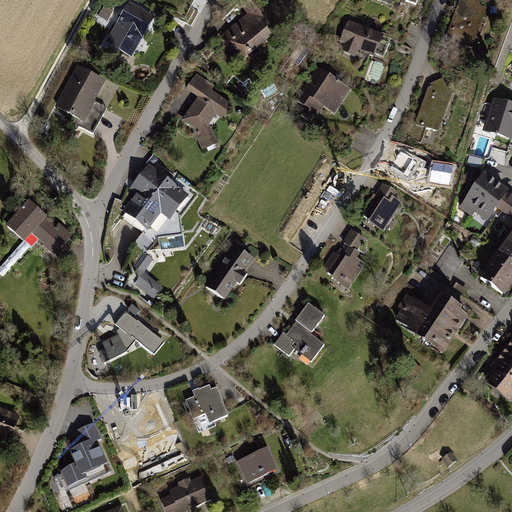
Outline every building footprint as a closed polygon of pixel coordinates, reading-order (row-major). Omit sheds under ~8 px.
[(477,0),(461,0),(448,40),(472,49),(488,4),(477,0)] [(133,61),(155,19),(127,4),(104,46),(133,61)] [(265,4),(219,42),(232,58),(247,60),(285,29),(265,4)] [(386,38),(350,23),(341,44),(346,46),(342,55),(357,62),(360,53),(377,60),(386,38)] [(107,84),(77,69),(55,110),(86,126),(107,84)] [(187,92),(199,99),(182,122),(193,130),(204,153),(220,146),(211,125),(216,118),(223,121),(233,105),(213,93),(217,87),(198,75),(187,92)] [(354,91),(330,76),(314,101),(311,100),(306,108),(311,112),(306,120),(317,127),(327,111),(337,118),(354,91)] [(450,94),(444,80),(430,87),(416,128),(440,136),(454,95),(450,94)] [(511,105),(493,100),(483,136),(511,143),(511,105)] [(191,197),(150,167),(132,191),(140,197),(125,216),(148,234),(162,216),(171,223),(191,197)] [(505,297),(511,287),(511,194),(486,178),(460,211),(475,220),(477,217),(490,225),(498,214),(511,222),(511,234),(477,281),(505,297)] [(398,195),(383,186),(375,197),(378,199),(363,221),(384,235),(403,206),(394,201),(398,195)] [(55,252),(72,233),(43,207),(26,226),(55,252)] [(339,257),(335,254),(321,276),(351,293),(367,266),(360,262),(364,256),(359,253),(366,242),(353,234),(346,246),(351,249),(347,255),(342,252),(339,257)] [(466,257),(447,247),(436,270),(455,279),(466,257)] [(247,262),(231,251),(206,291),(226,304),(247,272),(242,269),(247,262)] [(144,253),(135,288),(161,294),(164,281),(150,278),(155,256),(144,253)] [(444,356),(470,317),(441,297),(431,311),(411,297),(394,322),(444,356)] [(288,337),(284,335),(274,347),(289,359),(295,351),(311,364),(323,348),(310,338),(324,319),(310,308),(288,337)] [(166,346),(127,314),(117,327),(121,331),(118,335),(97,344),(106,364),(128,354),(137,344),(155,359),(166,346)] [(511,353),(487,379),(511,401),(511,399),(511,353)] [(197,399),(187,403),(194,422),(206,418),(210,428),(231,420),(219,390),(212,393),(210,388),(195,394),(197,399)] [(0,408),(0,439),(9,443),(21,418),(0,408)] [(138,420),(127,425),(134,443),(145,439),(149,448),(170,439),(158,411),(153,413),(151,408),(135,415),(138,420)] [(94,426),(74,435),(79,447),(71,451),(80,474),(101,465),(93,446),(101,443),(94,426)] [(269,450),(238,464),(248,486),(279,473),(269,450)] [(452,452),(443,458),(448,466),(457,459),(452,452)] [(171,497),(161,502),(166,511),(194,511),(214,503),(203,477),(169,493),(171,497)]
